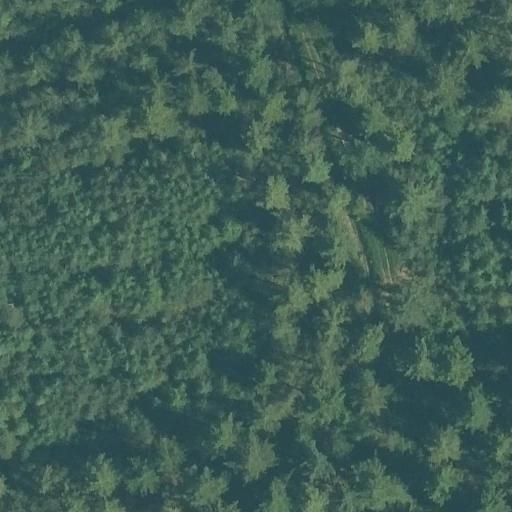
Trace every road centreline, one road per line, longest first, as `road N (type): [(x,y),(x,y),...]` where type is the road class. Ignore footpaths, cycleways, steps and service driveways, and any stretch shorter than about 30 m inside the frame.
road 1 (track): [(307,0),(367,221),(410,511)]
road 2 (track): [(141,0),(0,45)]
